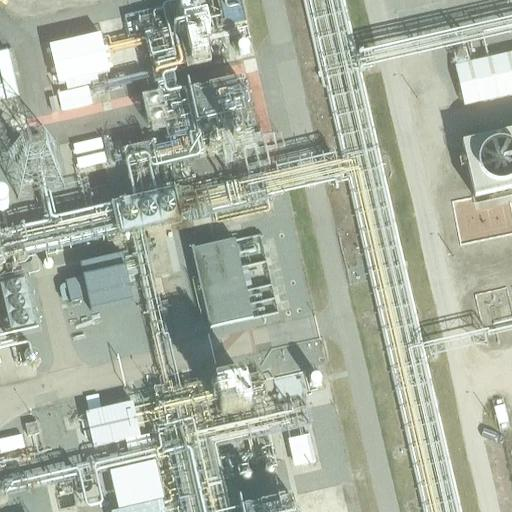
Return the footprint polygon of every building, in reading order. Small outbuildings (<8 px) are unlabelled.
[(511,0),(308,0),(318,42),(317,43),(343,157),(276,172),(278,179),(266,182),(265,179),(159,203),(151,173),(256,147),(241,85),(218,88),(212,64),(253,57),(239,0),(211,0),(124,19),(130,41),(142,39),(157,97),(145,100),(155,149),(121,159),(132,210),(89,219),(80,182),(41,193),(47,229),(24,234),(23,231),(0,236),(0,266),(21,261),(22,265),(26,264),(25,259),(107,240),(108,247),(119,244),(119,245),(132,242),(136,257),(123,261),(126,275),(139,273),(157,349),(167,346),(144,239),(186,229),(184,222),(348,185),(423,511),(460,511),(360,72),(402,62),(511,38),(511,23),(398,48),(356,57),(343,0),(511,0)] [(50,49),(59,88),(110,76),(101,37),(50,49)] [(0,113),(21,108),(8,54),(0,55),(0,113)] [(511,56),(455,70),(464,109),(511,98),(511,56)] [(89,90),(58,97),(61,114),(92,107),(89,90)] [(511,192),(511,135),(462,147),(475,201),(511,192)] [(101,142),(73,147),(75,158),(103,151),(101,142)] [(54,143),(7,154),(17,196),(63,185),(54,143)] [(104,155),(77,162),(79,172),(106,165),(104,155)] [(192,254),(198,281),(192,282),(199,314),(205,312),(210,332),(253,322),(235,244),(192,254)] [(66,284),(71,305),(88,301),(91,314),(133,303),(126,275),(123,261),(122,258),(80,268),(83,280),(66,284)] [(35,329),(24,281),(0,286),(12,334),(35,329)] [(296,343),(284,346),(290,368),(302,364),(296,343)] [(27,367),(28,369),(30,370),(33,370),(35,369),(37,368),(38,366),(39,364),(39,362),(38,360),(37,358),(35,357),(33,356),(31,356),(29,357),(27,359),(26,361),(25,363),(26,365),(27,367)] [(295,511),(293,501),(244,511),(229,511),(216,451),(311,429),(306,410),(269,418),(266,405),(268,405),(262,380),(258,381),(257,377),(211,388),(212,393),(205,395),(203,386),(185,390),(186,397),(178,399),(176,390),(163,393),(162,390),(154,392),(158,413),(151,415),(154,428),(151,429),(155,448),(152,448),(149,437),(140,439),(132,406),(86,416),(87,423),(82,425),(83,432),(89,430),(90,433),(84,434),(85,442),(91,440),(94,450),(126,443),(128,455),(142,452),(143,454),(3,485),(5,496),(19,493),(19,495),(28,493),(28,491),(79,479),(86,509),(86,510),(87,510),(88,511),(90,511),(91,511),(100,509),(101,508),(102,508),(103,507),(103,506),(103,505),(96,475),(169,458),(181,511),(295,511)] [(310,387),(311,388),(312,390),(314,390),(316,391),(317,390),(319,389),(320,388),(321,386),(321,385),(320,383),(319,381),(318,380),(316,380),(314,380),(313,381),(311,382),(310,383),(310,385),(310,387)] [(309,438),(288,443),(294,470),(315,465),(309,438)] [(246,475),(245,475),(244,476),(242,477),(241,479),(241,480),(241,481),(241,482),(242,483),(243,484),(244,485),(245,485),(246,485),(248,485),(249,484),(250,483),(251,482),(251,480),(265,476),(265,477),(266,478),(267,479),(269,479),(270,479),(272,479),(273,478),(274,477),(275,476),(275,474),(275,473),(274,472),(273,471),(272,470),(271,470),(270,469),(269,470),(268,470),(267,471),(266,471),(265,472),(265,474),(265,475),(251,478),(250,477),(249,476),(248,476),(247,475),(246,475)]
